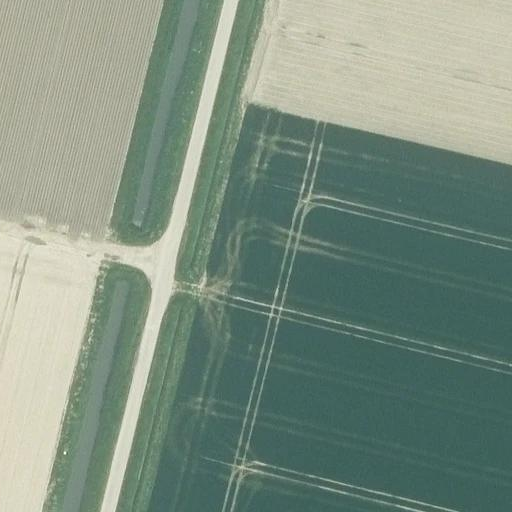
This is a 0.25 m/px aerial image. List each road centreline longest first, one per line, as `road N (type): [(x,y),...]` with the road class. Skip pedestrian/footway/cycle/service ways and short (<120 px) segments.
road 1 (unclassified): [(106,511),(230,0)]
road 2 (track): [(166,264),(0,225)]
